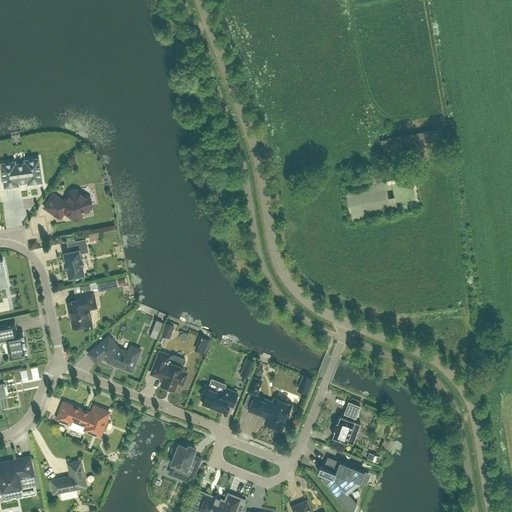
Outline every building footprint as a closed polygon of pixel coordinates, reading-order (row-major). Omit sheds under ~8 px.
[(42,181),(39,157),(24,159),(25,162),(16,164),(15,160),(1,162),(4,187),(19,184),(18,181),(27,180),(28,183),(42,181)] [(81,191),(77,189),(71,190),(63,200),(53,193),(44,207),(58,216),(61,216),(64,212),(66,213),(68,213),(68,214),(69,214),(69,215),(75,219),(78,218),(84,210),(85,211),(87,210),(91,205),(90,201),(89,202),(82,197),(81,191)] [(98,238),(97,232),(88,234),(89,240),(98,238)] [(88,251),(85,238),(67,242),(69,251),(64,252),(66,261),(64,261),(65,268),(67,268),(69,277),(84,273),(82,264),(84,264),(82,257),(81,258),(80,253),(88,251)] [(0,286),(8,285),(3,259),(0,259),(0,286)] [(96,307),(93,289),(75,293),(77,301),(67,303),(69,312),(70,313),(71,316),(71,317),(73,327),(88,324),(91,323),(88,308),(96,307)] [(9,300),(0,301),(0,310),(11,308),(9,300)] [(17,333),(14,322),(0,324),(0,340),(6,339),(10,359),(27,355),(22,332),(17,333)] [(173,326),(166,323),(161,335),(168,338),(173,326)] [(118,347),(108,336),(96,346),(108,361),(131,370),(134,364),(133,362),(135,357),(135,356),(137,355),(139,352),(137,348),(133,347),(130,348),(129,351),(118,347)] [(207,351),(211,339),(203,337),(200,348),(207,351)] [(156,359),(150,373),(163,378),(161,384),(174,389),(177,380),(179,381),(181,380),(183,379),(184,378),(184,376),(184,374),(183,372),(181,371),(183,366),(186,359),(173,353),(172,355),(159,350),(156,359)] [(263,380),(252,375),(246,390),(257,394),(263,380)] [(313,380),(302,375),(296,390),(307,395),(313,380)] [(222,391),(204,384),(200,395),(204,396),(202,403),(223,411),(226,403),(232,405),(237,392),(224,387),(222,391)] [(273,402),(254,394),(248,409),(267,416),(265,422),(281,429),(285,420),(286,420),(289,413),(288,412),(291,404),(287,402),(288,400),(287,398),(281,396),(279,397),(279,399),(274,397),(273,402)] [(91,412),(64,401),(57,418),(70,423),(71,419),(86,425),(85,429),(100,435),(103,427),(104,427),(106,427),(108,421),(107,420),(106,419),(109,411),(94,405),(91,412)] [(360,405),(348,401),(344,412),(346,413),(344,417),(340,415),(338,422),(337,421),(334,429),(335,429),(332,436),(353,443),(358,429),(352,427),(354,420),(352,420),(354,416),(355,417),(360,405)] [(184,443),(182,443),(180,444),(179,443),(178,446),(175,446),(173,447),(172,449),(171,451),(172,453),(174,455),(171,462),(180,466),(176,475),(191,481),(199,461),(191,458),(195,449),(194,449),(195,447),(188,444),(188,446),(186,446),(186,444),(184,443)] [(0,499),(4,499),(1,489),(2,489),(21,485),(34,482),(32,474),(33,474),(30,456),(0,462),(2,469),(0,469),(0,499)] [(365,470),(327,456),(323,467),(320,465),(317,471),(324,474),(322,479),(348,511),(352,511),(356,502),(347,491),(360,481),(365,470)] [(86,485),(81,460),(68,463),(71,475),(51,479),(54,492),(86,485)] [(197,496),(190,511),(198,511),(199,511),(202,511),(241,511),(246,500),(228,493),(225,501),(220,499),(221,497),(220,497),(220,498),(216,496),(216,495),(215,497),(206,494),(204,499),(197,496)] [(310,511),(306,501),(293,506),(295,511),(310,511)]
